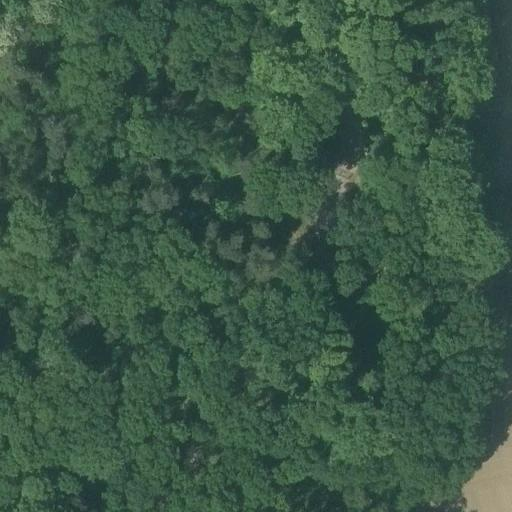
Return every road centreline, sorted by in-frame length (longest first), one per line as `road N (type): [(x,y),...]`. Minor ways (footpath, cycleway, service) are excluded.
road 1 (track): [(419,511),(334,0)]
road 2 (track): [(378,263),(511,189)]
